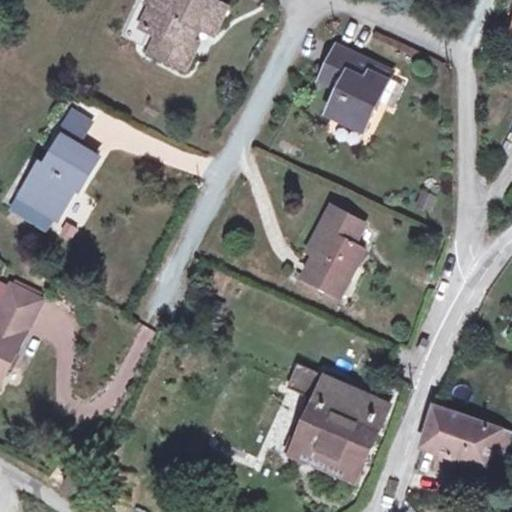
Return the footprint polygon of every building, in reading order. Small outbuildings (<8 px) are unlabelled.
[(224,6),(211,0),(149,0),(148,2),(160,9),(152,31),(161,35),(155,50),(186,66),(194,49),(188,47),(198,27),(212,33),(224,6)] [(335,92),(351,56),(340,51),(325,87),(335,92)] [(370,138),(393,91),(376,82),(381,72),(351,56),(335,92),(345,97),(336,121),(370,138)] [(398,81),(381,72),(376,82),(393,91),(398,81)] [(87,127),(69,117),(56,140),(75,150),(87,127)] [(77,192),(93,164),(58,146),(45,175),(38,172),(14,215),(45,233),(53,220),(56,221),(72,191),(77,192)] [(367,230),(336,213),(315,255),(316,256),(303,282),(339,299),(362,257),(355,253),(367,230)] [(24,298),(0,288),(0,368),(5,371),(29,315),(20,310),(24,298)] [(432,340),(424,338),(420,348),(429,351),(432,340)] [(366,484),(385,430),(374,426),(384,402),(300,369),(290,393),(320,405),(300,459),(366,484)] [(394,406),(384,402),(374,426),(385,430),(394,406)] [(511,432),(439,405),(425,447),(492,472),(500,449),(511,453),(511,432)] [(78,470),(70,488),(82,495),(91,477),(78,470)]
